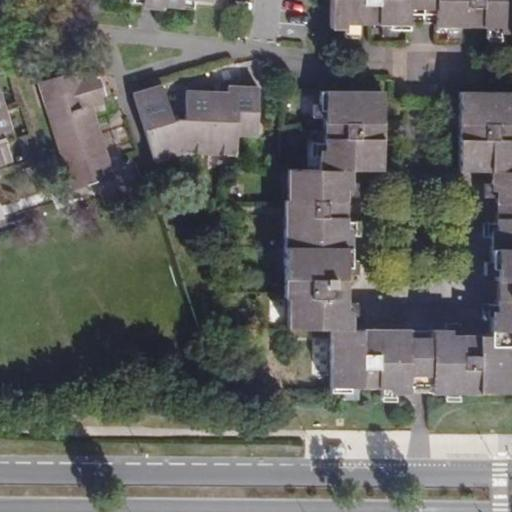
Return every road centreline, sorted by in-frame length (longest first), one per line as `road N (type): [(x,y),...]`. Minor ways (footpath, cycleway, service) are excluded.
road 1 (residential): [(511,478),(0,474)]
road 2 (residential): [(0,509),(418,511)]
